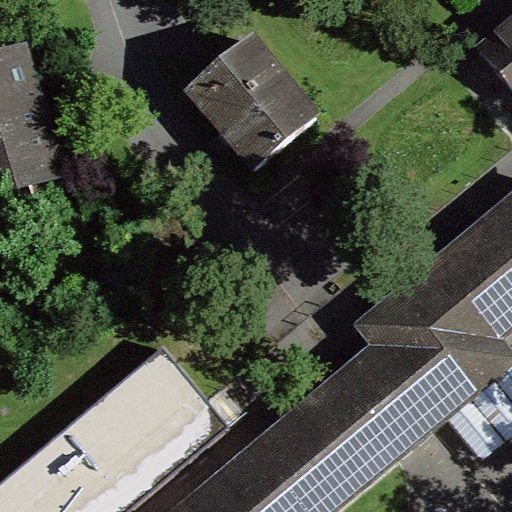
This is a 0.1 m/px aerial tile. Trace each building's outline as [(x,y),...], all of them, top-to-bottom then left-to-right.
[(511,24),(510,26),(479,52),(511,91),(511,24)] [(221,67),(190,92),(255,171),(316,121),(251,42),(221,67)] [(16,186),(58,173),(22,56),(0,62),(0,180),(13,176),(16,186)] [(380,348),(184,511),(328,511),(452,409),(436,389),(495,340),(511,324),(511,203),(363,328),(380,348)] [(128,257),(181,240),(173,214),(119,230),(128,257)] [(137,287),(191,270),(181,240),(128,257),(137,287)] [(199,298),(191,270),(137,287),(146,315),(199,298)] [(241,340),(115,379),(134,441),(260,400),(241,340)] [(436,389),(452,409),(511,359),(495,340),(436,389)]
